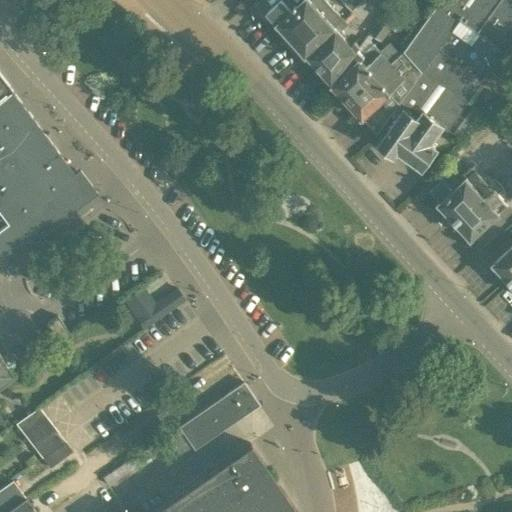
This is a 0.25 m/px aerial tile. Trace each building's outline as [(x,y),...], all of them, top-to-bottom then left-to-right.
[(278,0),(266,12),(305,55),(307,53),(336,25),(344,19),(326,0),(278,0)] [(341,0),(352,11),(363,0),(341,0)] [(511,0),(442,0),(406,49),(422,65),(469,101),(505,51),(511,41),(511,0)] [(392,25),(380,17),(369,32),(381,41),(392,25)] [(336,25),(341,30),(348,24),(344,19),(336,25)] [(336,25),(307,53),(331,82),(358,49),(341,30),(336,25)] [(358,49),(331,82),(362,118),(363,117),(376,132),(379,129),(390,114),(422,68),(405,49),(401,53),(390,41),(380,50),(374,43),(362,53),(358,49)] [(422,68),(390,114),(396,119),(405,107),(418,117),(423,110),(443,124),(442,125),(447,129),(468,101),(422,68)] [(0,97),(10,90),(11,89),(0,74),(0,97)] [(10,90),(0,97),(0,255),(77,196),(86,190),(53,145),(11,91),(10,90)] [(511,107),(501,95),(483,110),(509,142),(511,139),(511,107)] [(390,114),(379,129),(383,132),(379,137),(381,139),(379,142),(395,153),(399,148),(422,166),(437,146),(430,141),(442,125),(443,124),(423,110),(418,117),(405,107),(396,119),(390,114)] [(450,170),(430,189),(438,198),(436,200),(440,204),(439,209),(445,215),(451,214),(472,237),(508,204),(476,169),(467,177),(467,176),(460,182),(450,170)] [(511,244),(493,262),(495,264),(495,263),(511,281),(511,244)] [(124,300),(144,328),(184,299),(176,288),(154,303),(142,287),(124,300)] [(56,315),(45,323),(59,343),(70,335),(56,315)] [(0,384),(10,377),(14,375),(13,373),(12,373),(2,359),(0,355),(0,384)] [(243,381),(216,400),(177,425),(163,435),(179,458),(193,448),(196,446),(226,426),(258,404),(243,381)] [(72,450),(38,407),(15,423),(49,468),(72,450)] [(296,511),(249,443),(212,469),(161,504),(149,511),(125,511),(123,508),(117,511),(296,511)] [(0,511),(4,511),(25,497),(12,480),(0,488),(0,511)] [(35,511),(25,497),(4,511),(35,511)]
